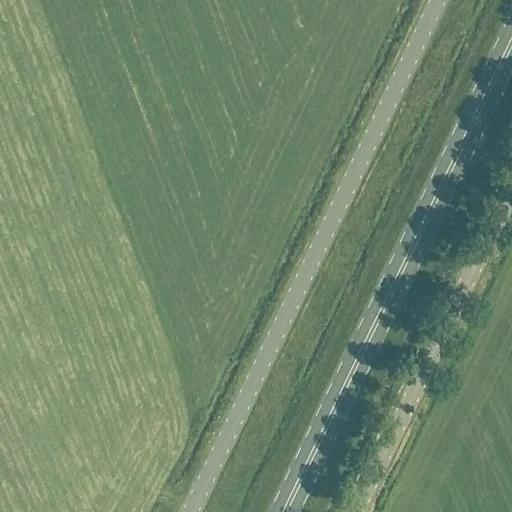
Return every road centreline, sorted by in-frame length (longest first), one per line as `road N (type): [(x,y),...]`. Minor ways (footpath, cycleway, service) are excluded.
road 1 (unclassified): [(434,0),(189,511)]
road 2 (primary): [(285,511),(511,41)]
road 3 (unclassified): [(353,511),(511,185)]
